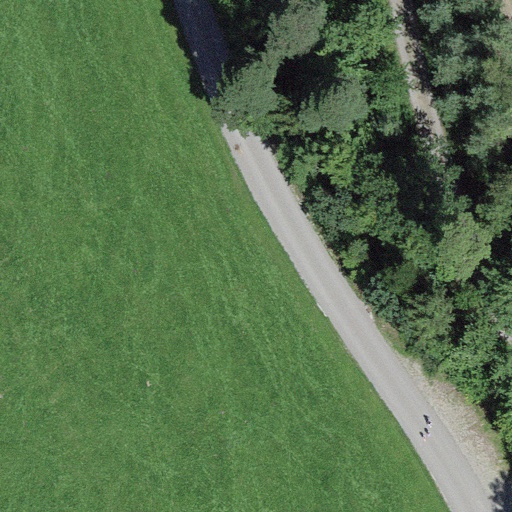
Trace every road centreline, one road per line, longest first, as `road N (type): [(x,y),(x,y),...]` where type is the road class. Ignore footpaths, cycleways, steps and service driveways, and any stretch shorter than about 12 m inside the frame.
road 1 (unclassified): [(192,0),(245,136),(469,511)]
road 2 (track): [(511,304),(463,213),(397,0)]
